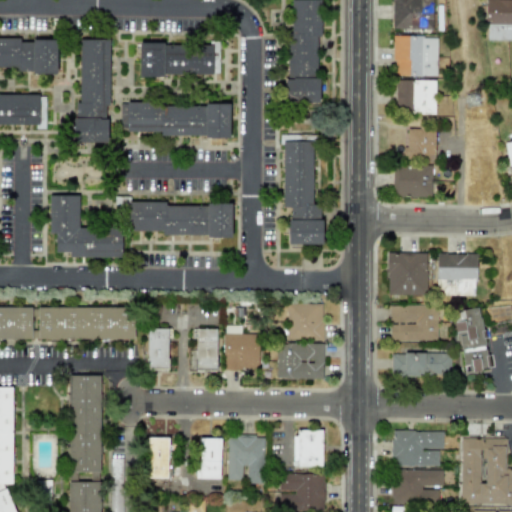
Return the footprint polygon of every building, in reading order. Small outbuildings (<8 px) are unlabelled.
[(317,0),(290,0),(290,33),(285,33),(285,102),(319,102),(319,77),(318,77),(317,0)] [(391,0),(391,29),(431,29),(431,0),(391,0)] [(509,39),(511,39),(511,0),(485,0),(485,40),(509,40),(509,39)] [(436,77),(436,36),(393,36),(392,76),(436,77)] [(56,73),(56,40),(19,39),(19,37),(0,37),(0,67),(17,68),(17,73),(56,73)] [(78,39),(79,103),(73,103),(73,142),(106,142),(106,106),(108,106),(108,39),(78,39)] [(138,74),(217,76),(218,41),(209,41),(209,45),(162,44),(162,42),(138,42),(138,74)] [(434,113),(434,80),(395,79),(394,112),(434,113)] [(0,125),(35,125),(35,128),(44,129),(44,94),(0,93),(0,125)] [(228,136),(228,104),(125,104),(125,131),(159,131),(159,136),(228,136)] [(434,158),(433,128),(406,129),(407,147),(402,147),(402,159),(434,158)] [(287,244),(321,244),(321,204),(312,203),(312,135),(281,134),(281,207),(288,207),(287,244)] [(391,196),(430,197),(431,166),(392,166),(391,196)] [(78,195),(48,195),(47,234),(54,234),(54,252),(68,252),(68,257),(120,257),(121,228),(77,228),(78,195)] [(230,204),(164,204),(164,201),(128,201),(128,231),(162,231),(162,235),(230,236),(230,204)] [(385,294),(425,295),(426,253),(386,252),(385,294)] [(475,295),(475,253),(431,253),(431,295),(475,295)] [(322,303),(286,303),(285,340),(321,340),(322,303)] [(436,340),(436,305),(388,306),(389,341),(436,340)] [(0,339),(31,339),(31,307),(0,306),(0,339)] [(133,340),(133,307),(33,306),(32,339),(133,340)] [(452,311),(463,373),(493,368),(491,353),(486,354),(483,337),(484,337),(478,307),(452,311)] [(240,325),(223,325),(222,368),(257,369),(258,333),(239,333),(240,325)] [(168,328),(146,328),(145,369),(168,369),(168,328)] [(193,370),(215,370),(216,328),(194,328),(193,370)] [(322,344),(274,342),(273,378),(321,379),(322,344)] [(390,352),(390,375),(449,376),(450,353),(390,352)] [(99,375),(68,375),(67,472),(98,472),(99,375)] [(11,387),(0,386),(0,511),(15,511),(7,484),(11,484),(11,387)] [(321,466),(321,430),(293,430),(292,466),(321,466)] [(437,466),(437,449),(442,449),(442,430),(390,431),(391,466),(437,466)] [(261,484),(263,436),(226,435),(224,480),(243,480),(243,483),(261,484)] [(167,478),(168,437),(146,437),(145,478),(167,478)] [(197,438),(197,479),(219,479),(219,438),(197,438)] [(459,504),(511,503),(511,467),(504,467),(504,438),(459,438),(459,504)] [(438,485),(438,469),(390,470),(391,505),(437,504),(436,489),(421,490),(421,486),(438,485)] [(323,510),(323,473),(279,473),(278,492),(279,492),(279,509),(323,510)]
